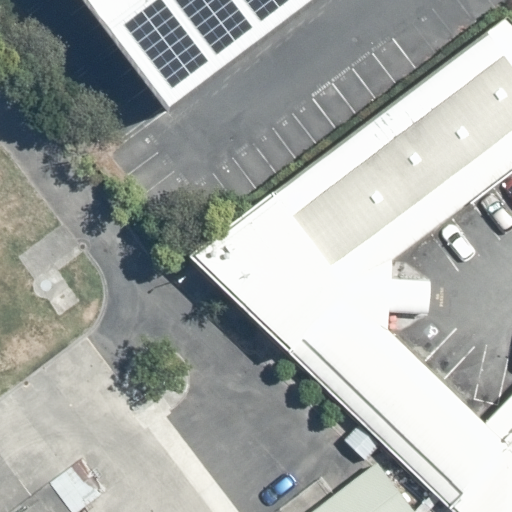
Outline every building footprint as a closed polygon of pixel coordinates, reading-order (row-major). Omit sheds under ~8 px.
[(61,0),(146,114),(301,0),(61,0)] [(511,123),(511,26),(491,0),(476,0),(162,243),(235,337),(511,123)] [(511,511),(511,333),(395,445),(459,511),(511,511)] [(326,455),(258,370),(217,403),(285,487),(326,455)] [(420,511),(378,459),(313,511),(420,511)]
